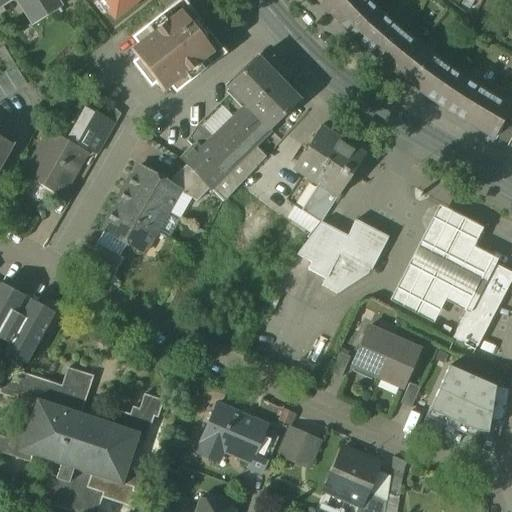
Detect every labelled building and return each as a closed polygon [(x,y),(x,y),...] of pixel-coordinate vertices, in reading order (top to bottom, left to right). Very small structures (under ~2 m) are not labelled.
[(0,0),(0,1),(1,0),(24,0),(35,15),(55,3),(53,0),(0,0)] [(97,0),(99,2),(101,0),(109,9),(107,12),(114,21),(140,0),(97,0)] [(181,0),(180,0),(131,38),(137,46),(130,51),(136,60),(131,64),(150,88),(155,84),(162,93),(169,87),(175,94),(225,55),(218,46),(215,48),(207,39),(210,36),(208,33),(204,36),(195,25),(199,22),(196,18),(193,20),(186,11),(189,9),(181,0)] [(378,13),(365,0),(316,0),(315,1),(355,41),(378,13)] [(418,49),(378,13),(355,41),(398,77),(418,49)] [(14,66),(3,47),(0,48),(0,64),(5,72),(14,66)] [(461,79),(418,49),(398,77),(443,110),(461,79)] [(231,94),(200,127),(187,142),(192,149),(181,161),(186,166),(209,189),(210,188),(253,146),(297,102),(256,60),(226,89),(231,94)] [(0,74),(0,101),(26,85),(14,66),(5,72),(0,74)] [(507,105),(461,79),(443,110),(492,140),(507,105)] [(109,105),(96,128),(87,122),(75,143),(97,155),(120,115),(109,105)] [(363,156),(319,127),(291,171),(316,187),(335,199),(363,156)] [(84,154),(49,134),(31,164),(43,171),(37,181),(61,195),(84,154)] [(0,168),(13,146),(12,146),(0,139),(0,168)] [(253,146),(210,188),(224,202),(265,157),(253,146)] [(209,189),(186,166),(167,184),(179,191),(178,193),(196,203),(209,190),(209,189)] [(167,184),(138,167),(126,189),(167,213),(178,193),(179,191),(167,184)] [(335,199),(316,187),(300,212),(319,224),(335,199)] [(167,213),(126,189),(114,210),(155,233),(167,213)] [(491,264),(494,265),(496,261),(471,248),(481,230),(438,207),(389,302),(432,324),(444,302),(466,313),(491,264)] [(155,233),(114,210),(101,231),(143,255),(155,233)] [(354,223),(346,238),(328,229),(319,247),(310,264),(307,270),(324,279),(320,287),(336,295),(367,275),(369,271),(370,272),(386,240),(384,238),(384,240),(355,225),(356,224),(354,223)] [(328,229),(319,225),(307,240),(319,247),(328,229)] [(307,240),(295,256),(310,264),(319,247),(307,240)] [(123,260),(96,244),(87,260),(114,275),(123,260)] [(511,274),(494,265),(491,264),(466,313),(452,339),(457,342),(466,343),(468,339),(478,344),(511,278),(511,274)] [(43,308),(0,284),(0,353),(4,355),(5,354),(25,365),(43,332),(48,335),(63,307),(48,299),(43,308)] [(367,329),(351,366),(377,377),(393,339),(367,329)] [(418,350),(393,339),(377,377),(403,388),(418,350)] [(350,358),(338,353),(330,373),(341,378),(350,358)] [(494,387),(450,367),(450,368),(448,367),(429,411),(447,419),(444,426),(456,431),(459,425),(475,432),(487,433),(494,387)] [(40,503),(66,511),(95,511),(102,495),(86,490),(90,476),(132,491),(131,494),(148,500),(154,482),(138,476),(141,470),(127,465),(135,444),(143,446),(152,419),(156,420),(161,404),(142,398),(137,413),(131,411),(129,418),(115,414),(110,428),(78,417),(91,379),(66,370),(60,389),(21,375),(19,382),(4,376),(0,389),(0,394),(14,400),(15,397),(35,404),(28,424),(19,421),(14,435),(7,432),(4,440),(0,438),(0,458),(1,454),(28,463),(31,456),(60,466),(55,479),(49,477),(40,503)] [(420,388),(409,383),(400,404),(411,408),(420,388)] [(266,428),(215,406),(200,443),(201,443),(216,449),(217,446),(251,461),(253,461),(260,444),(264,433),(266,428)] [(280,454),(314,468),(326,438),(292,424),(280,454)] [(277,439),(264,433),(260,444),(273,450),(277,439)] [(216,449),(201,443),(195,456),(211,462),(217,449),(216,449)] [(273,450),(260,444),(253,461),(251,461),(248,469),(262,475),(273,450)] [(363,459),(341,449),(326,486),(344,493),(342,499),(359,506),(360,506),(366,493),(376,470),(360,464),(363,459)] [(320,507),(333,511),(342,511),(347,502),(326,493),(320,507)] [(384,511),(386,501),(366,493),(360,506),(359,506),(355,511),(384,511)] [(227,511),(228,510),(202,501),(197,511),(227,511)]
